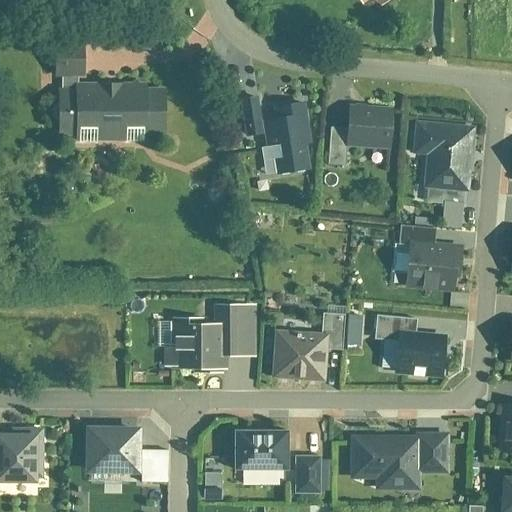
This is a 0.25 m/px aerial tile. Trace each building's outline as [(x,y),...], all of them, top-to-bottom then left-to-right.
[(358,0),(364,7),(373,0),(379,11),(394,0),(358,0)] [(59,66),(59,90),(60,141),(146,141),(164,137),(166,92),(150,87),(85,87),(85,66),(59,66)] [(275,121),(260,123),(266,177),(308,172),(301,103),(273,106),(275,121)] [(392,149),(394,114),(350,113),(349,147),(392,149)] [(477,129),(420,123),(417,154),(428,155),(426,190),(469,194),(477,129)] [(461,255),(412,251),(408,287),(457,291),(461,255)] [(255,356),(254,309),(214,310),(214,328),(173,329),(174,372),(221,372),(221,357),(255,356)] [(275,383),(325,385),(327,336),(276,335),(275,383)] [(449,345),(402,340),(398,371),(445,377),(449,345)] [(511,407),(501,407),(500,458),(511,457),(511,407)] [(137,433),(85,434),(86,479),(137,478),(137,433)] [(286,434),(233,434),(235,476),(286,474),(286,434)] [(450,438),(416,439),(417,473),(450,473),(450,438)] [(416,439),(354,440),(355,482),(381,481),(381,488),(418,488),(417,473),(416,439)] [(37,441),(0,440),(0,484),(38,485),(37,441)] [(322,458),(297,459),(298,497),(322,496),(322,458)] [(511,511),(511,481),(503,482),(502,511),(511,511)]
